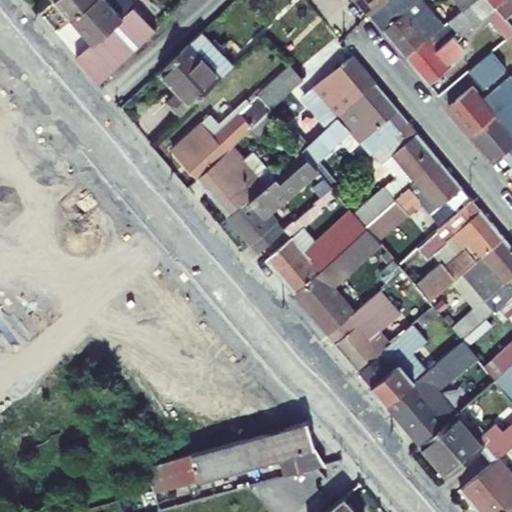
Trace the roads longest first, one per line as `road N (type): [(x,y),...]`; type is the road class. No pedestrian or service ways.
road 1 (tertiary): [(89,118),(418,511)]
road 2 (residential): [(354,33),(511,219)]
road 3 (residential): [(89,118),(212,0)]
road 4 (tertiary): [(0,15),(89,118)]
